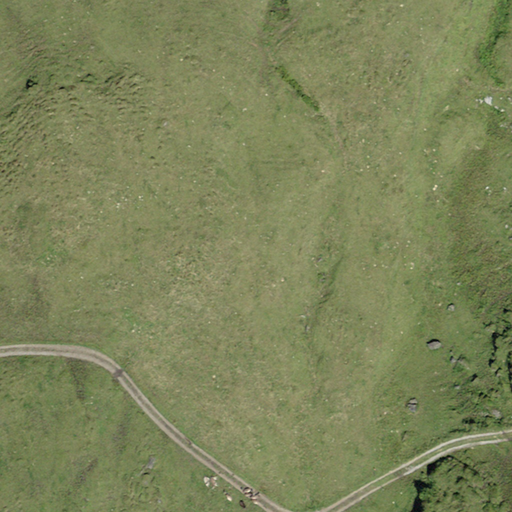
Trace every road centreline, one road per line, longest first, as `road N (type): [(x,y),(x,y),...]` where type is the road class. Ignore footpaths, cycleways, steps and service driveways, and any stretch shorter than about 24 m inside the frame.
road 1 (track): [(0,355),(110,362),(290,511)]
road 2 (track): [(329,511),(511,424)]
